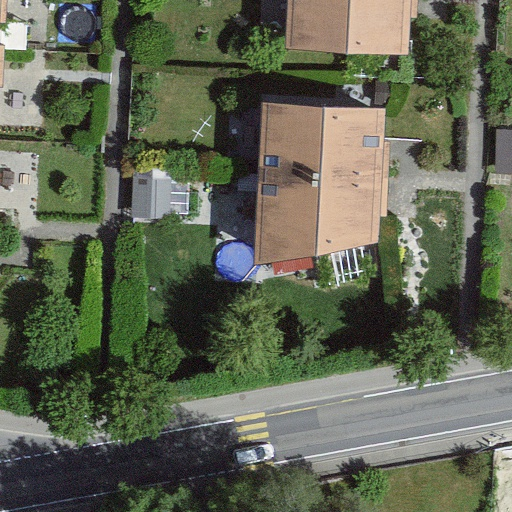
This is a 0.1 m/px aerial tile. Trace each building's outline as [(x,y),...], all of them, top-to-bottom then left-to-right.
[(294,0),(292,50),(400,56),(402,18),(403,0),(294,0)] [(376,83),(375,104),(387,104),(393,105),(394,84),(376,83)] [(260,265),(376,240),(380,138),(381,110),(268,107),(260,265)] [(511,131),(497,131),(495,173),(511,173),(511,131)] [(169,165),(135,164),(134,218),(167,219),(169,165)]
